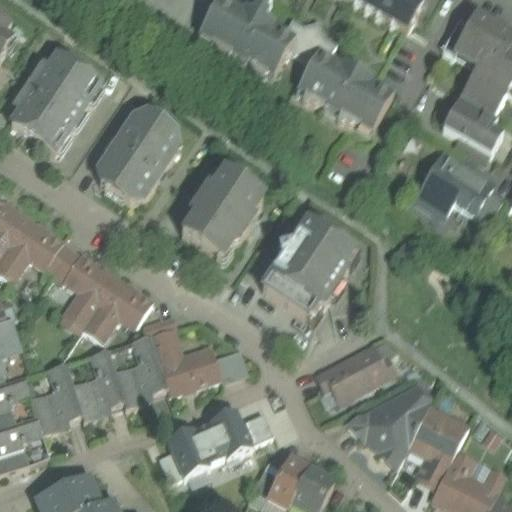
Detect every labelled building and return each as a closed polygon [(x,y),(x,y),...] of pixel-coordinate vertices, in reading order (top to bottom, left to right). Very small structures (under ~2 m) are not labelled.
[(97,4),(89,0),(73,0),(72,3),(92,13),(97,4)] [(424,7),(411,0),(335,0),(406,40),(424,7)] [(275,30),(266,25),(269,18),(268,17),(271,11),(269,5),(263,7),(260,13),(258,12),(254,18),(245,13),(243,17),(220,4),(199,41),(213,49),(219,58),(228,65),(231,59),(248,69),(254,78),(263,85),(267,79),(274,84),(289,58),(295,46),(285,40),(273,34),(275,30)] [(0,22),(0,66),(15,44),(6,39),(12,30),(0,22)] [(511,52),(511,43),(476,23),(453,64),(476,77),(509,95),(511,90),(511,52)] [(320,30),(304,34),(292,28),(285,40),(295,46),(289,58),(312,71),(319,60),(329,65),(336,53),(324,46),(320,30)] [(329,65),(319,60),(312,71),(298,97),(306,101),(302,107),(313,111),(324,112),(341,121),(338,127),(348,131),(359,131),(373,139),(394,102),(371,89),(373,86),(343,69),(341,72),(329,65)] [(58,61),(49,75),(44,72),(16,114),(21,117),(12,131),(55,160),(101,90),(58,61)] [(493,124),(509,95),(476,77),(460,105),(493,124)] [(493,124),(460,105),(443,137),(459,146),(490,163),(491,163),(502,143),(492,137),(497,126),(493,124)] [(147,120),(133,123),(97,176),(100,190),(130,210),(144,207),(179,154),(177,140),(147,120)] [(490,163),(459,146),(453,156),(484,174),(490,163)] [(492,195),(443,164),(427,191),(421,187),(410,204),(416,208),(415,209),(443,227),(453,211),(474,224),(488,202),(492,195)] [(261,202),(224,177),(182,240),(219,265),(226,264),(235,250),(240,249),(256,224),(253,222),(263,208),(261,202)] [(501,211),(488,202),(474,224),(488,233),(501,211)] [(17,219),(7,212),(7,211),(6,210),(6,211),(0,207),(0,267),(28,226),(18,219),(18,218),(17,218),(17,219)] [(37,232),(28,226),(0,267),(0,281),(13,290),(32,262),(47,272),(48,273),(63,251),(63,249),(49,240),(50,239),(49,239),(48,240),(38,233),(39,232),(38,231),(37,232)] [(308,229),(289,258),(288,257),(279,259),(281,267),(282,268),(263,297),(309,327),(319,313),(322,315),(348,277),(344,274),(354,260),(308,229)] [(404,248),(397,257),(410,266),(417,256),(404,248)] [(63,251),(48,273),(47,272),(44,277),(54,283),(72,256),(63,251)] [(72,256),(54,283),(64,290),(67,285),(66,284),(66,285),(80,262),(72,256)] [(95,271),(81,261),(80,262),(66,284),(67,285),(64,290),(79,300),(63,324),(83,337),(117,285),(107,279),(108,278),(107,277),(106,278),(96,272),(97,271),(96,270),(95,271)] [(117,285),(83,337),(102,350),(121,322),(137,332),(153,309),(139,300),(139,299),(138,298),(138,300),(128,293),(128,292),(128,291),(127,292),(117,285)] [(174,323),(143,333),(147,345),(150,344),(174,336),(177,335),(174,323)] [(7,328),(0,329),(0,379),(3,379),(0,370),(0,363),(22,356),(12,326),(7,328)] [(212,354),(183,363),(174,336),(151,344),(170,403),(222,386),(212,354)] [(140,371),(115,379),(125,411),(127,416),(144,411),(142,405),(152,402),(143,372),(158,367),(150,344),(147,345),(133,350),(140,371)] [(374,354),(341,372),(347,386),(331,394),(339,410),(395,380),(395,379),(389,368),(388,365),(381,369),(374,354)] [(239,356),(216,362),(222,386),(245,380),(239,356)] [(98,385),(73,393),(83,424),(85,430),(102,424),(100,418),(110,415),(101,385),(116,381),(115,379),(108,358),(91,363),(98,385)] [(401,362),(389,368),(395,379),(406,373),(401,362)] [(158,367),(143,372),(152,402),(167,397),(158,367)] [(56,399),(32,406),(37,425),(43,443),(60,438),(59,432),(69,429),(59,399),(74,395),(73,393),(67,371),(49,377),(56,399)] [(341,372),(318,384),(324,397),(331,394),(347,386),(341,372)] [(116,381),(101,385),(110,415),(125,411),(116,381)] [(8,408),(0,410),(0,437),(16,432),(17,432),(10,410),(31,403),(25,386),(3,393),(8,408)] [(3,393),(0,393),(0,410),(8,408),(3,393)] [(419,394),(348,432),(364,446),(373,441),(386,447),(379,460),(397,477),(413,447),(430,415),(434,407),(419,394)] [(83,424),(74,395),(59,399),(69,429),(83,424)] [(468,435),(430,415),(413,447),(432,457),(419,482),(439,492),(457,458),(468,435)] [(236,420),(211,431),(212,434),(207,437),(202,435),(201,439),(195,442),(194,439),(168,450),(173,461),(161,466),(171,489),(183,484),(184,486),(210,475),(208,472),(225,464),(227,468),(252,456),(251,453),(241,431),(236,420)] [(263,421),(241,431),(251,453),(273,443),(263,421)] [(20,447),(0,454),(0,483),(30,473),(23,450),(43,443),(37,425),(17,432),(16,432),(21,447),(20,447)] [(16,432),(0,437),(0,454),(20,447),(16,432)] [(484,492),(467,483),(475,467),(457,458),(439,492),(431,507),(440,511),(492,511),(494,508),(507,484),(492,476),(484,492)] [(279,485),(267,506),(278,511),(290,511),(310,477),(289,466),(279,485)] [(279,485),(264,477),(253,498),(267,506),(279,485)] [(310,477),(290,511),(322,511),(334,490),(310,477)] [(99,511),(88,484),(37,506),(39,511),(99,511)]
